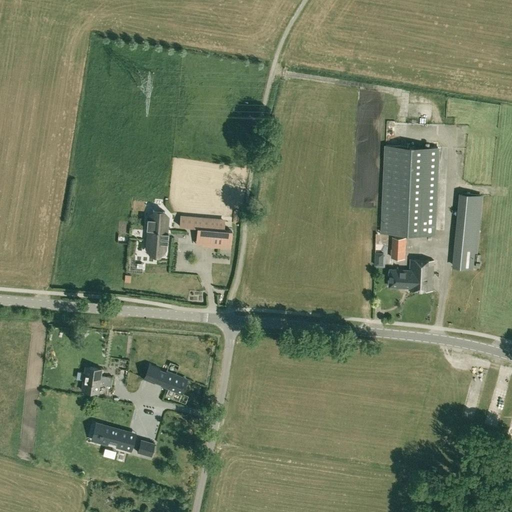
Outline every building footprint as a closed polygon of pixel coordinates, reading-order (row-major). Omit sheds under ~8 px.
[(420,107),(419,113),(430,116),(431,110),(420,107)] [(440,147),(384,144),(380,233),(436,235),(440,147)] [(449,196),(450,148),(442,148),(441,196),(449,196)] [(472,269),(474,252),(477,253),(477,252),(483,194),(462,192),(458,228),(454,267),(472,269)] [(166,250),(169,217),(166,217),(167,212),(151,211),(150,215),(147,215),(147,218),(145,218),(144,226),(146,226),(144,249),(166,250)] [(220,217),(180,214),(180,222),(220,226),(220,217)] [(223,247),(225,228),(212,227),(211,235),(215,236),(214,247),(223,247)] [(233,229),(225,228),(223,247),(231,248),(233,229)] [(391,258),(405,259),(406,238),(392,237),(391,258)] [(432,291),(433,261),(410,260),(410,271),(390,270),(389,287),(409,288),(409,290),(432,291)] [(456,278),(455,304),(511,305),(511,300),(511,289),(502,289),(502,281),(481,281),(481,278),(456,278)] [(160,369),(148,365),(143,377),(155,382),(155,381),(162,383),(161,385),(182,393),(187,379),(167,371),(165,374),(159,371),(160,369)] [(112,377),(100,375),(101,369),(85,366),(82,390),(98,393),(99,384),(111,386),(112,377)] [(497,390),(494,389),(488,410),(504,414),(506,407),(511,408),(511,402),(511,389),(511,390),(511,388),(511,372),(508,372),(506,377),(501,376),(497,390)] [(446,415),(443,420),(451,425),(454,420),(446,415)] [(458,424),(453,438),(463,441),(462,444),(470,446),(475,428),(458,424)] [(102,425),(100,433),(98,433),(98,436),(99,436),(97,442),(107,445),(107,442),(116,444),(115,447),(131,451),(134,438),(127,436),(128,431),(102,425)] [(154,443),(140,439),(136,452),(151,456),(154,443)]
